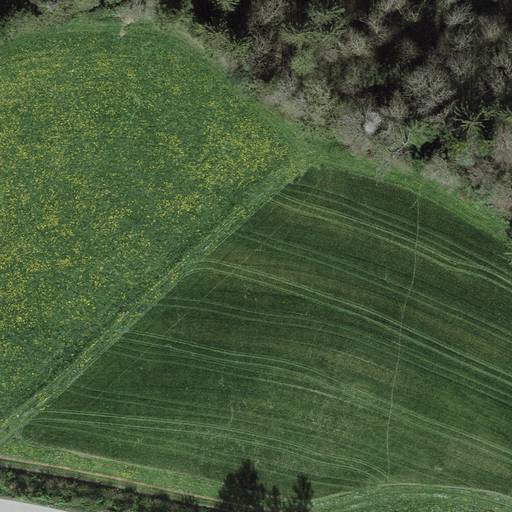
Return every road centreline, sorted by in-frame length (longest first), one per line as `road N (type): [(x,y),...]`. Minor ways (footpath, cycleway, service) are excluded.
road 1 (track): [(292,165),(0,432)]
road 2 (track): [(0,460),(237,511)]
road 3 (track): [(337,511),(398,494),(440,493),(509,511)]
